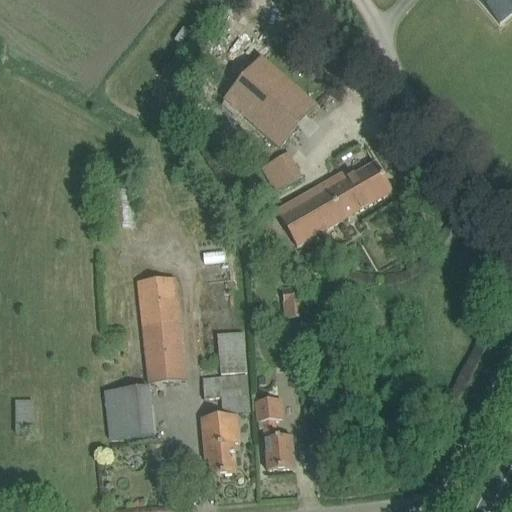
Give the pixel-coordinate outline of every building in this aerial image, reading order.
[(511,0),(477,0),(500,27),(511,16),(511,0)] [(280,153),(318,109),(262,61),(224,105),(280,153)] [(291,160),(273,172),(289,196),(307,184),(291,160)] [(393,195),(376,166),(347,183),(343,175),(276,212),(297,250),(393,195)] [(140,180),(122,181),(123,236),(141,236),(140,180)] [(231,257),(208,261),(210,271),(232,268),(231,257)] [(177,281),(137,285),(148,387),(188,384),(177,281)] [(284,291),(288,319),(308,316),(304,288),(284,291)] [(248,376),(244,335),(217,337),(221,378),(248,376)] [(223,419),(202,421),(206,463),(210,463),(211,479),(237,477),(234,447),(241,447),(239,417),(251,416),(247,377),(203,381),(205,403),(222,402),(223,419)] [(105,394),(111,442),(155,437),(150,390),(105,394)] [(259,432),(264,432),(268,474),(296,472),(293,440),(277,441),(275,423),(280,423),(278,405),(257,407),(259,432)] [(20,407),(21,437),(39,437),(39,407),(20,407)]
